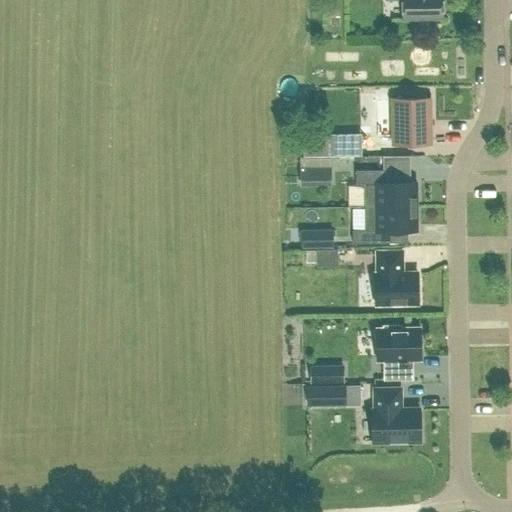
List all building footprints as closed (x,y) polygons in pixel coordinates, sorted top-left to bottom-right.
[(401,0),(402,18),(442,17),(441,0),(401,0)] [(383,128),(383,144),(430,143),(429,98),(392,98),(392,128),(383,128)] [(384,181),(384,169),(355,169),(356,183),(364,183),(365,206),(416,205),(416,181),(384,181)] [(380,230),(417,229),(416,205),(365,206),(365,229),(352,229),(352,242),(380,242),(380,230)] [(321,246),(320,261),(341,262),(341,247),(321,246)] [(401,250),(376,250),(376,272),(374,272),(375,302),(417,301),(417,272),(399,272),(399,265),(401,265),(401,250)] [(376,328),(377,360),(384,360),(384,378),(412,378),(412,359),(415,359),(420,359),(420,349),(420,327),(400,327),(400,324),(383,325),(383,328),(376,328)] [(402,400),(402,385),(376,385),(376,407),(373,407),(374,438),(422,437),(421,406),(400,406),(400,400),(402,400)]
